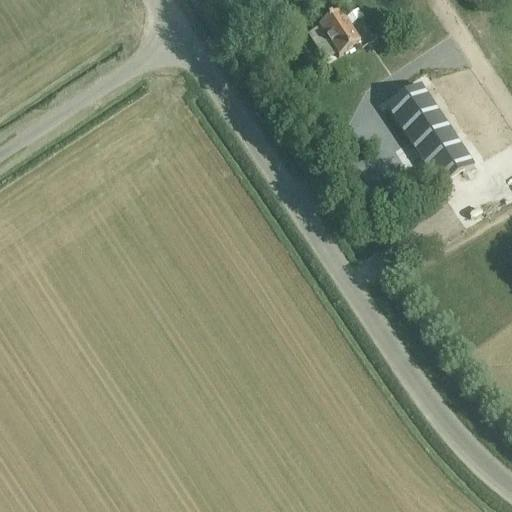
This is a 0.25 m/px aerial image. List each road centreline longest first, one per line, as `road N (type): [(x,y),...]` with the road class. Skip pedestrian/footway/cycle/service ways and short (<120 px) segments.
road 1 (unclassified): [(511,488),(466,450),(374,332),(174,44)]
road 2 (unclassified): [(0,156),(174,44)]
